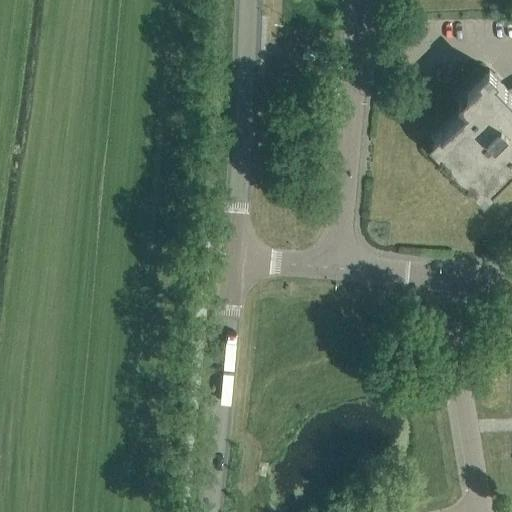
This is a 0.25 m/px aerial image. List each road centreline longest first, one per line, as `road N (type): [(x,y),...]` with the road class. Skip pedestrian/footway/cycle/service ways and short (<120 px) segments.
road 1 (secondary): [(232,262),(247,0)]
road 2 (secondary): [(213,511),(232,262)]
road 3 (residential): [(474,511),(435,283)]
road 4 (residential): [(336,268),(356,56)]
road 5 (residential): [(511,54),(356,56)]
